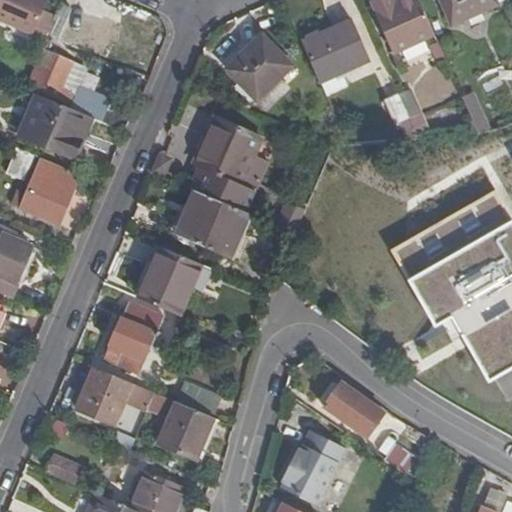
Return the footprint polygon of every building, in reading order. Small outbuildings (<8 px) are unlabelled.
[(396,51),(435,35),(419,0),(410,0),(397,6),(394,0),(392,0),(376,7),(396,51)] [(442,0),(454,26),(499,7),(497,3),(504,0),(442,0)] [(116,27),(61,4),(48,32),(61,38),(58,45),(65,48),(68,40),(104,56),(116,27)] [(354,23),(304,45),(322,83),(323,83),(329,95),(350,86),(344,73),(372,61),(354,23)] [(286,76),(297,63),(265,35),(262,38),(242,60),(234,69),(274,106),(295,85),(286,76)] [(262,38),(259,35),(238,57),(242,60),(262,38)] [(75,108),(80,98),(73,96),(85,69),(50,53),(53,44),(48,43),(44,51),(46,51),(29,88),(75,108)] [(128,63),(142,69),(150,52),(136,46),(128,63)] [(412,118),(422,114),(411,91),(402,95),(412,118)] [(402,95),(401,94),(386,100),(397,125),(402,122),(412,118),(402,95)] [(464,98),(481,135),(492,134),(474,94),(464,98)] [(102,123),(105,125),(110,112),(84,101),(78,113),(95,120),(102,123)] [(95,120),(78,113),(57,104),(40,145),(84,165),(92,146),(85,142),(95,120)] [(412,118),(417,129),(426,124),(422,114),(412,118)] [(217,118),(208,139),(212,141),(201,166),(192,185),(190,189),(196,191),(243,212),(264,165),(252,160),(263,138),(217,118)] [(409,137),(421,138),(417,129),(412,118),(402,122),(409,137)] [(102,123),(95,120),(85,142),(92,146),(102,123)] [(212,141),(208,139),(197,164),(201,166),(212,141)] [(24,180),(35,156),(19,149),(8,173),(24,180)] [(174,160),(161,154),(153,173),(166,178),(174,160)] [(438,181),(452,176),(444,155),(430,160),(438,181)] [(60,225),(82,177),(43,160),(22,209),(60,225)] [(495,188),(395,245),(410,272),(433,313),(449,304),(490,375),(511,362),(511,216),(510,214),(495,188)] [(243,212),(196,191),(188,210),(176,236),(232,260),(252,215),(243,212)] [(289,206),(279,227),(296,234),(305,213),(289,206)] [(176,236),(188,210),(183,207),(171,234),(176,236)] [(0,294),(11,299),(33,248),(15,240),(17,235),(6,230),(4,235),(0,233),(0,294)] [(156,246),(133,298),(139,301),(152,271),(162,249),(156,246)] [(180,317),(203,266),(162,249),(152,271),(139,301),(180,317)] [(139,374),(163,322),(129,307),(104,359),(139,374)] [(133,384),(96,368),(78,410),(114,427),(133,384)] [(179,404),(215,420),(224,400),(188,384),(179,404)] [(343,386),(326,411),(365,440),(383,415),(343,386)] [(196,462),(215,420),(179,404),(178,404),(160,446),(196,462)] [(300,453),(297,460),(334,482),(349,453),(314,434),(304,455),(300,453)] [(55,457),(48,473),(77,486),(84,469),(55,457)] [(319,511),(334,482),(297,460),(283,486),(286,488),(283,493),(319,511)] [(137,511),(184,511),(193,492),(148,472),(130,509),(137,511)] [(137,511),(130,509),(94,493),(85,511),(137,511)] [(299,511),(275,501),(270,511),(299,511)]
